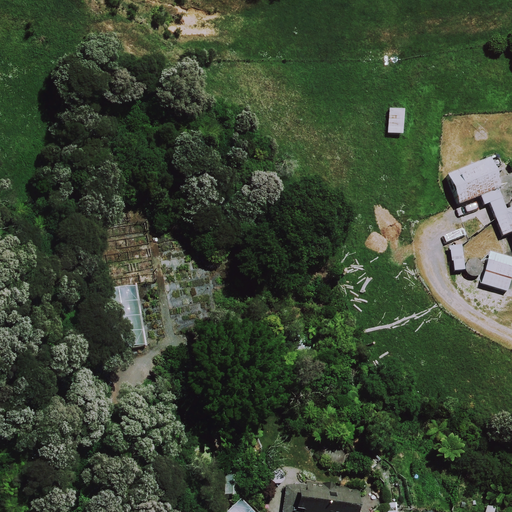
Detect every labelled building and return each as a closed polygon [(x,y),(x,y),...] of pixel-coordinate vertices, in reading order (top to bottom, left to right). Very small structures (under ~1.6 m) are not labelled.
[(406,113),(389,112),(387,136),(404,137),(406,113)] [(511,210),(509,211),(491,161),(447,176),(458,207),(481,199),(483,207),(488,205),(501,241),(511,237),(511,210)] [(511,275),(511,261),(490,255),(481,287),(507,294),(511,275)] [(147,350),(136,288),(103,293),(114,355),(147,350)] [(362,511),(364,495),(286,486),(282,511),(362,511)] [(248,511),(238,502),(228,511),(248,511)]
